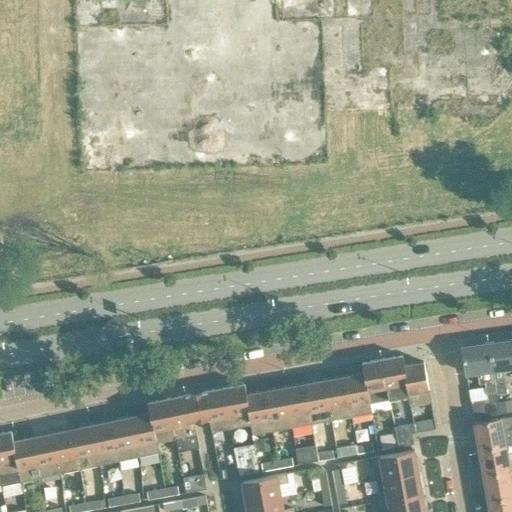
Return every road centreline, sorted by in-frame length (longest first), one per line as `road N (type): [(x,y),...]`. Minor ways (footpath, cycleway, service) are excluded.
road 1 (residential): [(0,199),(511,112)]
road 2 (secondary): [(511,241),(0,322)]
road 3 (secondary): [(0,354),(511,276)]
road 4 (residential): [(442,334),(0,417)]
road 5 (residential): [(442,334),(461,425),(455,463),(464,511)]
